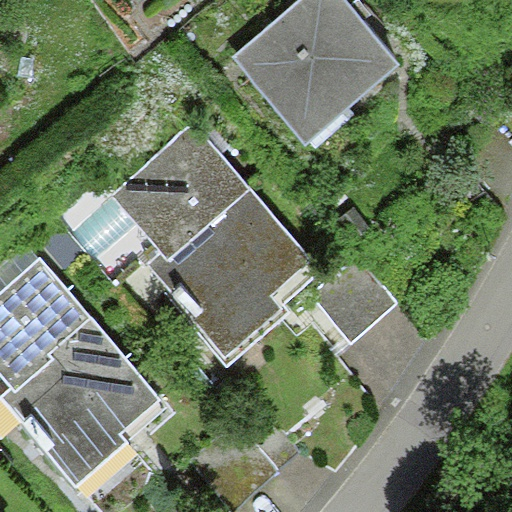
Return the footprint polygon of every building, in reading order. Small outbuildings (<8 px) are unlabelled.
[(353,0),(278,0),(231,43),(296,116),(335,81),(344,90),(394,45),(353,0)] [(491,105),(450,56),(405,93),(447,142),(491,105)] [(186,112),(114,174),(185,255),(168,270),(218,327),(307,251),(186,112)] [(33,240),(0,270),(0,356),(30,390),(14,405),(66,461),(159,377),(33,240)] [(305,280),(347,326),(386,290),(345,244),(305,280)] [(295,435),(261,390),(233,412),(267,457),(295,435)] [(188,450),(230,495),(269,460),(227,414),(188,450)] [(0,494),(0,511),(7,511),(12,508),(0,494)]
